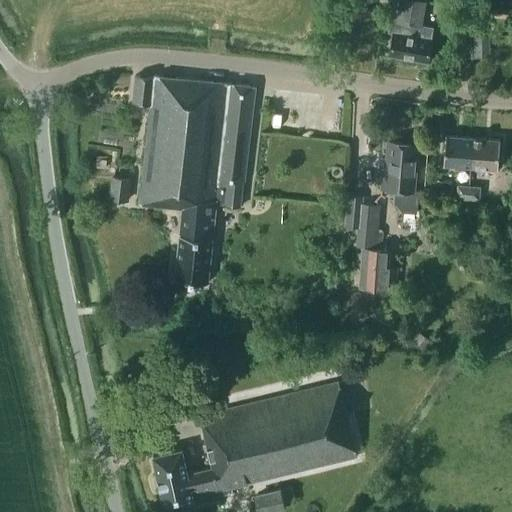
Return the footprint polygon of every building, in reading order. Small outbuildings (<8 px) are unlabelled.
[(421,24),(425,1),(424,0),(398,0),(396,12),(392,11),(388,31),(393,32),(389,54),(429,61),(433,38),(431,38),(433,27),(421,24)] [(511,18),(511,4),(461,0),(460,0),(460,13),(511,18)] [(489,36),(474,36),(474,56),(489,56),(489,36)] [(244,180),(255,85),(154,74),(153,76),(135,75),(132,102),(150,104),(139,203),(182,207),(175,277),(207,282),(216,200),(224,201),(224,204),(240,206),(243,180),(244,180)] [(470,166),(473,137),(446,135),(443,164),(470,166)] [(500,139),(473,137),(470,166),(497,168),(500,139)] [(413,189),(417,142),(389,140),(386,168),(383,167),(381,187),(397,189),(396,200),(403,209),(415,210),(417,189),(413,189)] [(129,200),(131,177),(111,175),(109,198),(129,200)] [(468,198),(469,185),(457,184),(455,197),(468,198)] [(480,186),(469,185),(468,198),(479,199),(480,186)] [(346,225),(358,226),(357,244),(372,245),(375,205),(361,204),(362,198),(348,197),(346,225)] [(383,267),(384,248),(362,247),(360,286),(393,288),(394,268),(383,267)] [(430,338),(420,332),(413,342),(424,349),(430,338)] [(218,490),(357,456),(338,381),(199,415),(212,466),(187,472),(181,447),(152,454),(166,511),(194,504),(194,503),(220,497),(218,490)] [(280,487),(253,494),(256,511),(258,511),(285,506),(280,487)]
